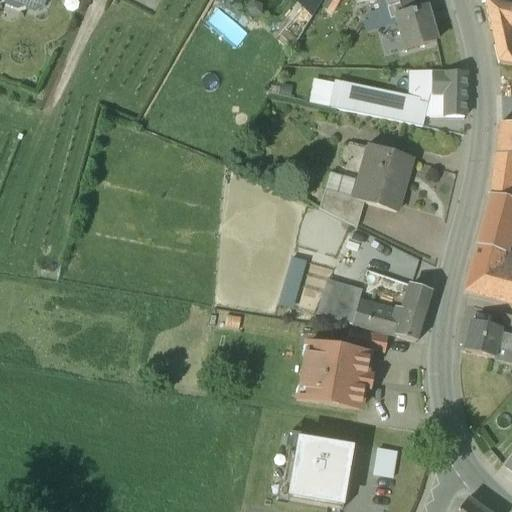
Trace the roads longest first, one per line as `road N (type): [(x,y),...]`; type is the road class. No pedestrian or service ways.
road 1 (unclassified): [(463,462),(440,384),(451,272),(481,147),(480,79),(461,0)]
road 2 (track): [(98,0),(0,244)]
